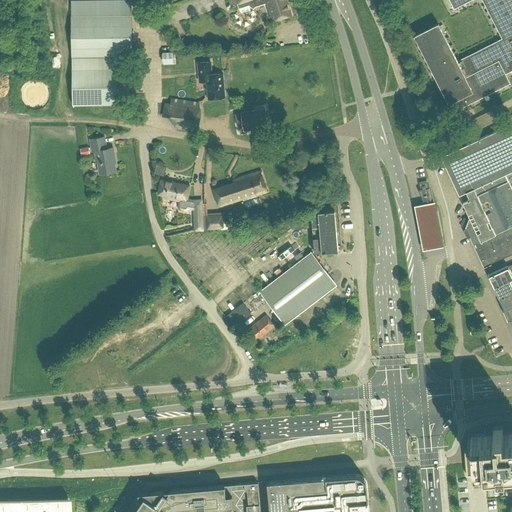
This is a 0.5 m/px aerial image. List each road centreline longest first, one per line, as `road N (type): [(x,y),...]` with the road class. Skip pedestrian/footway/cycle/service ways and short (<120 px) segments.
road 1 (residential): [(252,380),(159,237),(143,145),(159,131),(273,147),(340,132)]
road 2 (primary): [(0,465),(158,439),(397,419)]
road 3 (primary): [(395,389),(154,411),(0,440)]
road 4 (unclassified): [(252,380),(341,372),(366,356),(358,208),(340,132)]
road 5 (secondary): [(422,387),(412,237),(383,121)]
road 6 (secondary): [(364,126),(395,389)]
road 7 (unclassified): [(0,405),(252,380)]
road 8 (secondary): [(329,0),(364,126)]
road 9 (secondary): [(383,121),(344,0)]
